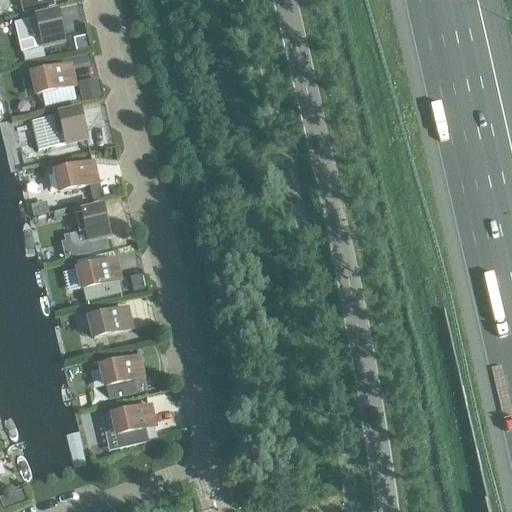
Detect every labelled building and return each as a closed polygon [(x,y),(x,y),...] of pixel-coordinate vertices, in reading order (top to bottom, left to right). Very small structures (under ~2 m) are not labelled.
[(0,0),(0,3),(13,0),(18,0),(22,16),(55,8),(53,0),(0,0)] [(27,22),(15,25),(21,54),(43,49),(64,44),(57,15),(29,22),(27,22)] [(89,50),(86,37),(73,40),(76,54),(89,50)] [(69,68),(32,76),(37,97),(41,96),(45,110),(76,103),(72,89),(74,88),(69,68)] [(101,99),(101,98),(97,80),(77,85),(81,104),(100,99),(101,99)] [(52,119),(31,124),(38,153),(66,146),(87,141),(80,112),(52,119)] [(96,186),(97,186),(92,165),(55,174),(60,195),(88,188),(96,186)] [(100,202),(96,186),(88,188),(92,203),(100,202)] [(64,243),(60,244),(64,262),(108,252),(106,240),(109,239),(103,210),(74,216),(60,220),(65,237),(63,238),(64,243)] [(83,292),(120,283),(115,262),(78,271),(83,292)] [(145,292),(141,277),(129,279),(133,294),(145,292)] [(94,341),(131,332),(126,311),(89,320),(94,341)] [(157,342),(157,339),(155,330),(145,332),(148,344),(155,342),(157,342)] [(138,360),(101,368),(106,389),(109,403),(146,394),(143,381),(138,360)] [(170,392),(169,387),(166,376),(159,378),(162,394),(168,392),(170,392)] [(112,417),(101,419),(109,454),(149,444),(146,431),(154,429),(149,408),(112,417)] [(0,503),(3,511),(26,504),(22,492),(0,499),(0,503)]
